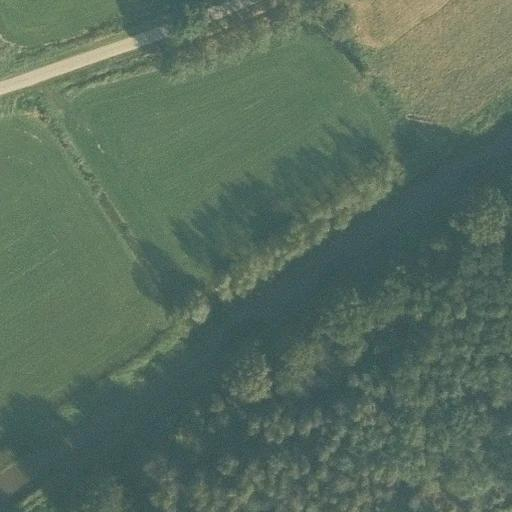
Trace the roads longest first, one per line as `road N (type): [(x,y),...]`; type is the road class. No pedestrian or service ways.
road 1 (track): [(18,511),(511,164)]
road 2 (unclassified): [(0,90),(246,0)]
